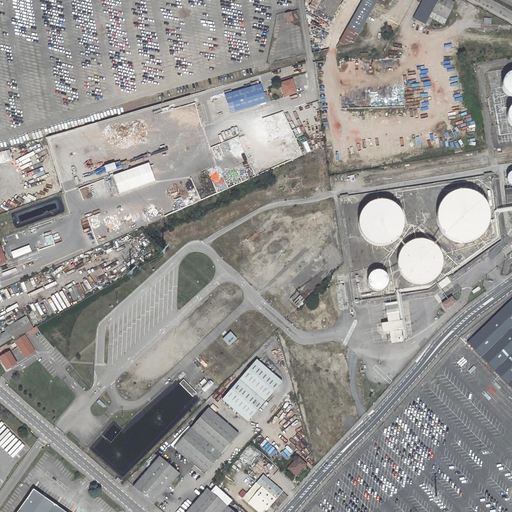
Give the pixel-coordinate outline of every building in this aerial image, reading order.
[(342,0),(313,0),(312,3),(312,6),(333,17),(342,0)] [(362,0),(348,27),(358,33),(373,6),(383,12),(389,0),(362,0)] [(423,0),(413,19),(424,25),(438,0),(423,0)] [(449,0),(438,0),(424,25),(428,27),(432,19),(443,24),(453,6),(454,3),(449,0)] [(504,91),(505,93),(507,95),(509,96),(510,97),(511,97),(511,72),(511,73),(509,74),(507,75),(506,76),(504,78),(503,80),(503,82),(502,84),(502,86),(503,88),(503,90),(504,91)] [(291,76),(281,79),(282,83),(279,83),(284,96),(295,92),(291,76)] [(259,84),(206,101),(212,120),(265,102),(264,97),(259,84)] [(368,106),(368,99),(345,99),(345,107),(368,106)] [(171,126),(140,136),(142,143),(173,133),(171,126)] [(468,188),(465,187),(462,187),(459,187),(456,188),(453,189),(450,190),(447,191),(445,193),(443,195),(440,197),(438,200),(437,203),(436,205),(434,208),(434,211),(433,214),(433,218),(433,221),(434,224),(435,227),(436,230),(438,232),(439,235),(441,237),(444,239),(446,241),(449,243),(452,244),(455,245),(458,246),(461,247),(464,247),(467,246),(470,246),(473,245),(476,244),(479,242),(481,241),(484,238),(486,236),(488,234),(489,231),(491,228),(492,225),(492,222),(493,219),(493,216),(493,213),(492,210),(491,207),(490,204),(488,201),(487,199),(485,196),(482,194),(480,192),(477,191),(474,189),(472,188),(468,188)] [(360,215),(359,219),(359,223),(359,228),(360,232),(362,236),(365,239),(366,241),(368,242),(372,244),(376,246),(381,246),(383,246),(386,246),(388,245),(391,244),(393,243),(395,241),(397,240),(399,238),(400,236),(401,233),(403,229),(403,226),(404,224),(403,221),(403,219),(402,217),(402,214),(400,212),(399,210),(397,208),(395,206),(393,205),(391,204),(386,202),(384,201),(382,201),(379,201),(377,202),(373,203),(369,205),(365,208),(362,211),(360,215)] [(442,259),(441,255),(439,251),(437,248),(434,245),(430,242),(426,241),(424,240),(421,240),(419,240),(417,240),(414,241),(412,242),(410,243),(407,244),(405,245),(402,249),(401,251),(399,253),(399,256),(398,258),(398,261),(397,263),(398,266),(398,268),(399,271),(400,273),(401,275),(404,279),(406,281),(408,282),(411,283),(415,285),(418,285),(420,285),(423,285),(425,284),(428,284),(432,282),(435,279),(437,278),(438,276),(439,274),(440,272),(442,268),(443,264),(442,259)] [(386,288),(387,287),(388,285),(388,284),(389,282),(389,280),(389,278),(388,277),(388,275),(387,274),(386,272),(384,271),(383,270),(380,269),(376,269),(374,270),(371,272),(369,274),(368,276),(368,277),(367,279),(367,281),(368,283),(368,284),(369,286),(370,287),(371,288),(373,289),(374,290),(376,291),(378,291),(379,291),(383,290),(384,289),(386,288)] [(449,274),(438,282),(441,286),(452,279),(449,274)] [(451,297),(442,304),(445,308),(454,301),(451,297)] [(511,388),(511,299),(467,343),(511,388)] [(400,301),(383,303),(389,339),(405,337),(400,301)] [(26,317),(6,328),(8,331),(13,338),(13,339),(33,328),(26,317)] [(27,331),(30,335),(38,330),(36,327),(27,331)] [(8,331),(0,335),(0,346),(13,338),(8,331)] [(230,346),(238,338),(232,331),(223,339),(230,346)] [(24,335),(15,341),(25,357),(34,350),(24,335)] [(9,352),(0,357),(7,369),(16,363),(9,352)] [(223,400),(249,422),(284,382),(258,361),(223,400)] [(209,409),(175,448),(205,474),(239,435),(209,409)] [(160,457),(134,487),(154,504),(180,474),(160,457)] [(298,457),(288,467),(295,474),(305,464),(298,457)] [(262,486),(253,497),(248,502),(259,511),(262,511),(266,508),(267,509),(283,490),(264,474),(257,482),(262,486)] [(65,511),(33,489),(21,506),(17,511),(65,511)] [(234,511),(208,489),(188,511),(234,511)]
